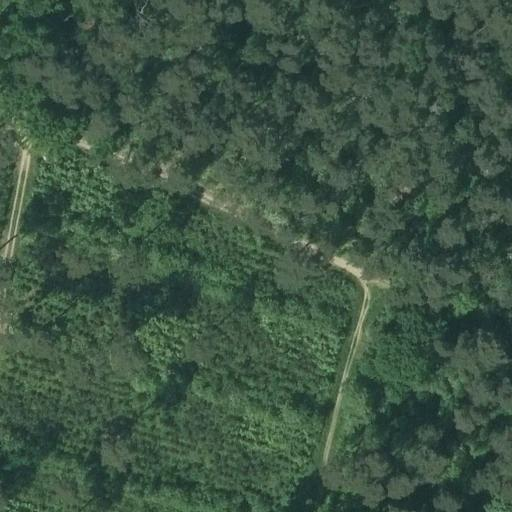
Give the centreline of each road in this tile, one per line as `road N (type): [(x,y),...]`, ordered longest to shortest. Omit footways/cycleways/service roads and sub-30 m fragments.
road 1 (track): [(28,118),(360,279),(511,343)]
road 2 (track): [(360,279),(314,511)]
road 3 (track): [(0,289),(28,118)]
